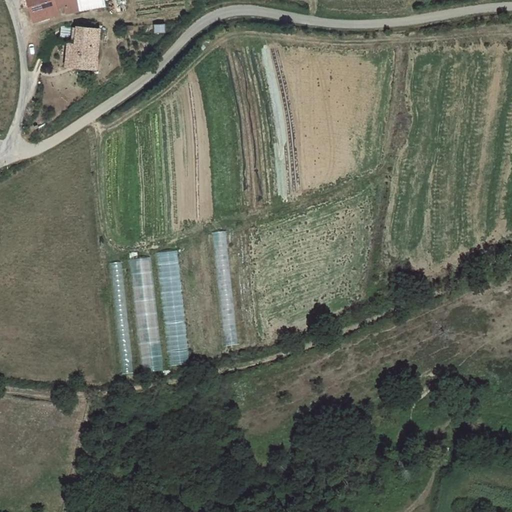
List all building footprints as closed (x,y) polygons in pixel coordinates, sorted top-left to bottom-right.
[(35,0),(37,8),(67,2),(66,0),(35,0)] [(40,20),(70,15),(67,2),(37,8),(40,20)] [(106,25),(82,25),(81,44),(81,66),(106,66),(106,25)] [(81,66),(81,44),(73,45),(73,67),(81,66)] [(235,230),(237,265),(249,264),(247,229),(235,230)] [(179,251),(159,252),(167,366),(187,364),(179,251)] [(143,373),(161,371),(151,258),(133,259),(143,373)] [(130,311),(120,311),(122,374),(132,373),(130,311)] [(223,326),(226,345),(236,344),(234,325),(223,326)]
